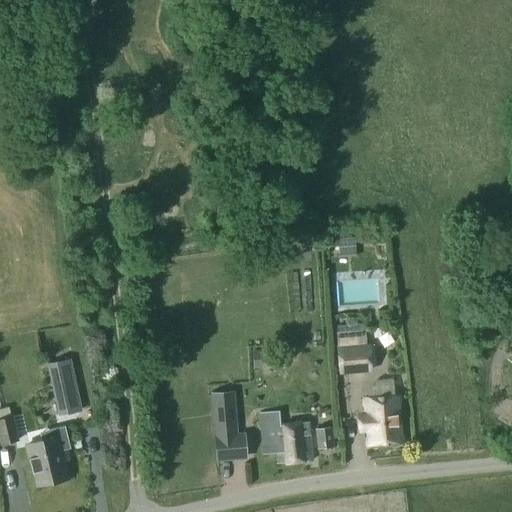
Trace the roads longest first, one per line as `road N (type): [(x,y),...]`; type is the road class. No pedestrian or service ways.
road 1 (track): [(143,511),(85,9)]
road 2 (unclassified): [(168,511),(346,477),(511,461)]
